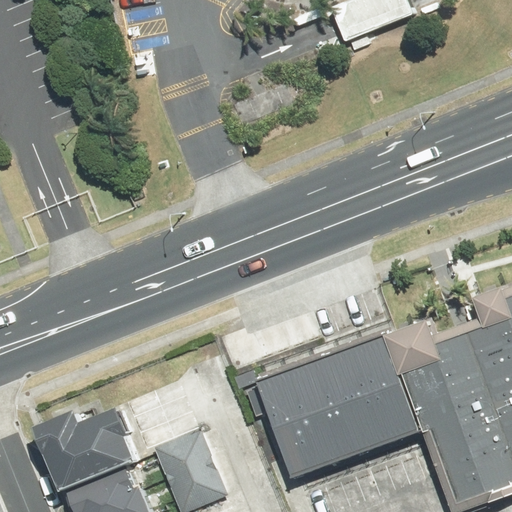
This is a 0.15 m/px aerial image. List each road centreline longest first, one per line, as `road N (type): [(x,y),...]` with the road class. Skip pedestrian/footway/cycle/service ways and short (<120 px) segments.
road 1 (secondary): [(450,170),(0,349)]
road 2 (residential): [(275,511),(206,356)]
